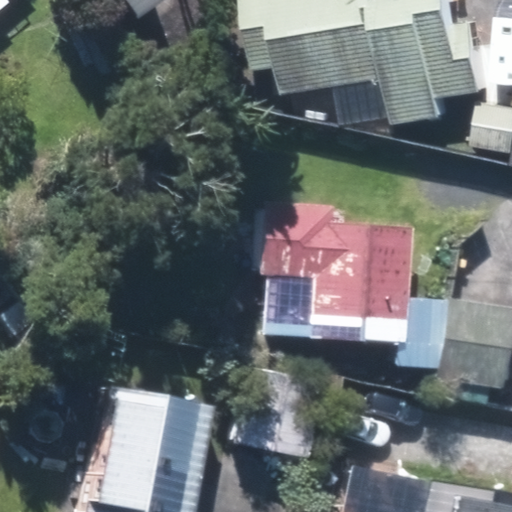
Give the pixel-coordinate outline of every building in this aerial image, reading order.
[(96,0),(111,23),(151,0),(96,0)] [(391,74),(397,120),(443,113),(440,93),(487,86),(477,19),(456,22),(452,0),(248,0),(259,66),(280,63),(285,90),(391,74)] [(475,145),(511,148),(511,104),(480,101),(475,145)] [(427,366),(437,301),(394,299),(397,227),(317,222),(318,205),(252,202),(251,217),(218,215),(216,259),(250,260),(249,274),(256,274),(253,331),(297,333),(297,339),(385,342),(384,364),(427,366)] [(437,301),(427,366),(425,376),(485,385),(497,311),(437,301)] [(230,441),(297,454),(312,382),(245,369),(230,441)] [(88,511),(178,511),(197,407),(104,389),(101,404),(84,400),(67,502),(90,507),(88,511)] [(511,511),(511,498),(415,481),(409,511),(511,511)]
